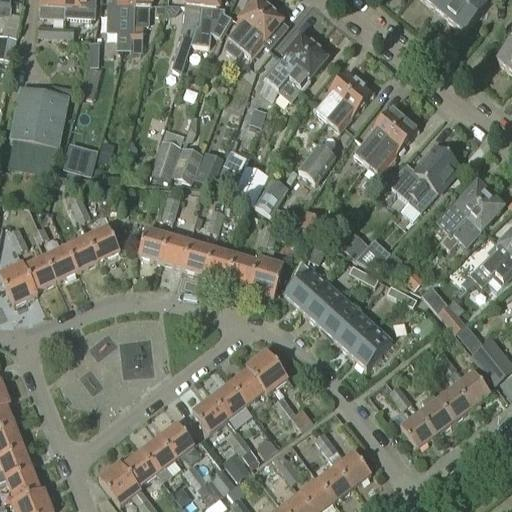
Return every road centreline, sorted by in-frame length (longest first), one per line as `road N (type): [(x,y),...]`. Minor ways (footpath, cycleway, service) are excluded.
road 1 (residential): [(422,508),(308,364),(250,331)]
road 2 (residential): [(250,331),(135,307),(20,348)]
road 3 (residential): [(511,148),(332,0)]
road 4 (residential): [(69,467),(250,331)]
road 5 (residential): [(20,348),(69,467)]
